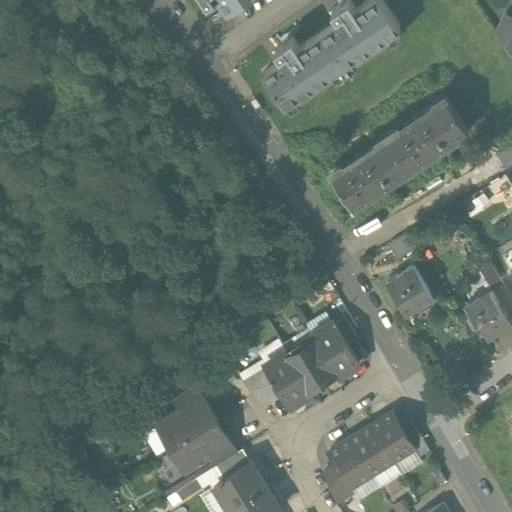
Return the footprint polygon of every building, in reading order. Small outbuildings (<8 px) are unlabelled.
[(204,0),(208,5),(215,0),(220,0),(229,13),(247,0),(204,0)] [(281,63),(262,75),(284,107),(296,99),(297,101),(331,78),(330,76),(352,61),(353,63),(388,40),(387,38),(399,30),(379,0),(373,0),(355,12),(348,2),(330,13),(338,24),(298,51),(291,40),(274,52),(281,63)] [(511,15),(505,12),(493,34),(504,49),(511,32),(511,15)] [(330,175),(354,209),(469,131),(446,97),(330,175)] [(387,246),(396,261),(416,249),(407,234),(387,246)] [(492,288),(493,290),(503,284),(489,260),(478,267),(491,288),(492,288)] [(388,283),(406,314),(433,299),(414,267),(388,283)] [(484,330),(488,337),(511,323),(511,322),(493,290),(492,288),(491,288),(479,295),(480,297),(466,306),(481,332),(484,330)] [(345,318),(335,325),(347,345),(357,339),(345,318)] [(333,322),(312,335),(315,340),(334,372),(337,377),(359,364),(347,345),(335,325),(333,322)] [(289,355),(309,388),(334,372),(315,340),(289,355)] [(290,406),(312,393),(309,388),(289,355),(286,350),(264,364),(266,366),(283,394),(290,406)] [(283,394),(266,366),(244,379),(263,406),(283,394)] [(180,404),(202,391),(195,381),(173,394),(180,404)] [(171,442),(216,415),(202,391),(180,404),(157,418),(171,442)] [(392,412),(371,425),(393,461),(414,449),(414,448),(401,426),(392,412)] [(231,439),(216,415),(171,442),(186,466),(209,452),(231,439)] [(411,419),(401,426),(414,448),(414,449),(419,457),(429,450),(411,419)] [(371,425),(350,438),(372,474),(393,461),(371,425)] [(350,438),(328,450),(337,464),(350,487),(351,486),(372,474),(350,438)] [(237,449),(231,439),(209,452),(215,462),(216,462),(237,449)] [(243,445),(237,449),(216,462),(224,475),(251,459),(243,445)] [(266,482),(252,458),(251,459),(224,475),(214,481),(229,505),(266,482)] [(350,487),(337,464),(323,473),(336,502),(354,491),(351,486),(350,487)] [(281,507),(266,482),(229,505),(233,511),(272,511),(280,508),(281,507)]
